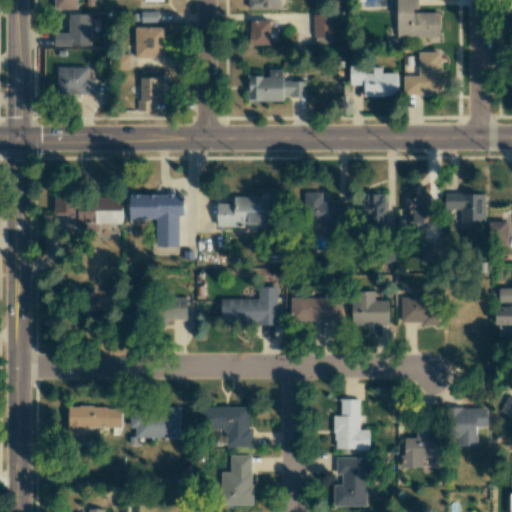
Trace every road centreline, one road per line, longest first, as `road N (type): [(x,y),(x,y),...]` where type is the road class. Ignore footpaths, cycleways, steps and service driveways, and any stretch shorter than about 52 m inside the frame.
road 1 (tertiary): [(18,0),(19,511)]
road 2 (tertiary): [(19,139),(511,139)]
road 3 (residential): [(19,364),(429,378)]
road 4 (residential): [(294,368),(296,511)]
road 5 (residential): [(204,0),(204,140)]
road 6 (residential): [(476,0),(476,139)]
